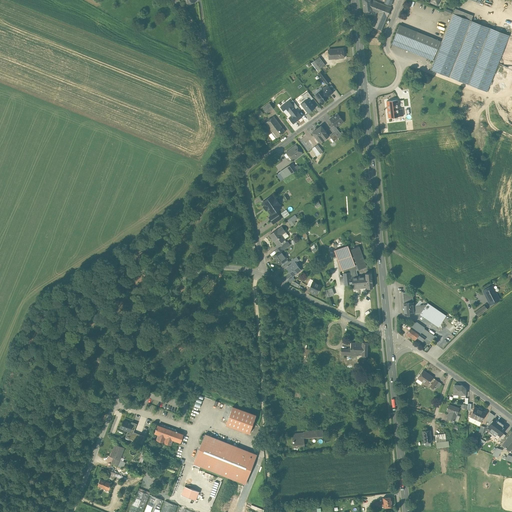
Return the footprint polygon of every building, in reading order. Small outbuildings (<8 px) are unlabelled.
[(382,4),(370,0),(362,0),(364,12),(372,11),(376,12),(378,13),(382,4)] [(378,13),(376,12),(370,26),(381,31),(390,8),(382,4),(378,13)] [(509,35),(471,20),(473,15),(455,8),(430,69),(463,82),(487,92),(509,35)] [(440,41),(399,24),(391,44),(432,60),(440,41)] [(343,48),(330,49),(328,50),(329,58),(331,58),(331,59),(344,58),(343,48)] [(325,65),(319,57),(314,61),(320,69),(325,65)] [(327,86),(315,95),(322,103),(328,98),(327,97),(333,92),(327,86)] [(397,100),(387,102),(388,118),(399,116),(398,109),(397,100)] [(268,103),(261,108),(264,112),(271,107),(268,103)] [(338,114),(334,117),(333,116),(331,118),(333,121),(332,122),(334,125),(335,126),(343,120),(338,114)] [(285,131),(274,116),(265,123),(272,132),(269,135),(273,140),(276,137),(277,138),(285,131)] [(340,132),(335,126),(334,125),(331,127),(335,132),(337,135),(340,132)] [(326,132),(321,126),(312,132),(320,142),(328,136),(325,132),(326,132)] [(335,132),(330,136),(334,141),(339,137),(337,135),(335,132)] [(296,144),(286,152),(292,161),(303,153),(296,144)] [(323,151),(317,144),(315,146),(320,153),(323,151)] [(292,163),(280,172),(284,178),(296,170),(292,163)] [(275,199),(272,196),(263,202),(265,206),(267,209),(268,209),(271,213),(275,211),(280,208),(278,205),(279,204),(276,199),(275,199)] [(276,212),(269,217),(273,223),(281,218),(276,212)] [(295,214),(288,220),(292,226),(296,223),(294,221),(298,219),(295,214)] [(277,229),(270,235),(277,245),(280,243),(285,239),(280,233),(284,231),(285,232),(282,227),(278,230),(277,229)] [(281,246),(284,249),(291,244),(288,241),(282,245),(281,246)] [(352,284),(352,287),(367,286),(367,288),(372,288),(373,288),(373,287),(372,287),(371,273),(366,273),(365,273),(365,274),(366,276),(356,277),(356,273),(355,274),(355,269),(359,268),(359,269),(364,267),(357,248),(352,249),(352,251),(350,252),(348,246),(334,251),(336,255),(338,255),(343,269),(344,273),(343,273),(344,285),(352,284)] [(279,252),(274,256),(277,260),(276,260),(279,264),(286,259),(281,252),(280,251),(279,252)] [(292,264),(286,268),(293,277),(293,276),(301,270),(295,263),(295,262),(292,264)] [(321,286),(313,282),(309,290),(313,292),(312,293),(316,295),(319,290),(321,286)] [(492,286),(483,290),(490,304),(499,300),(492,286)] [(332,288),(325,290),(328,297),(334,295),(332,288)] [(414,315),(414,314),(421,313),(437,324),(441,324),(446,316),(427,304),(426,305),(414,306),(413,302),(412,292),(403,293),(404,303),(403,303),(404,315),(414,315)] [(484,305),(475,312),(478,316),(487,309),(484,305)] [(420,327),(414,323),(411,327),(416,330),(417,331),(420,327)] [(434,336),(420,326),(420,327),(417,331),(419,333),(430,341),(434,336)] [(411,327),(406,333),(411,337),(416,330),(411,327)] [(417,331),(416,330),(411,337),(415,340),(419,333),(417,331)] [(430,341),(419,333),(418,335),(420,337),(419,338),(428,344),(431,341),(430,341)] [(361,344),(349,343),(349,350),(340,349),(340,355),(349,356),(349,354),(360,355),(360,356),(366,357),(366,343),(361,342),(361,344)] [(307,345),(303,344),(300,355),(302,356),(301,363),(307,364),(308,353),(311,353),(311,350),(306,349),(307,345)] [(433,377),(423,371),(418,378),(415,381),(420,385),(423,382),(427,385),(433,377)] [(435,379),(430,387),(433,389),(435,386),(438,382),(435,379)] [(460,385),(453,386),(453,394),(460,394),(460,398),(465,398),(465,388),(460,385)] [(458,408),(448,405),(446,411),(448,412),(446,419),(454,421),(456,414),(458,408)] [(256,415),(232,407),(226,424),(249,433),(256,415)] [(480,410),(474,407),(469,416),(469,420),(474,423),(480,410)] [(485,412),(480,410),(474,423),(479,425),(485,412)] [(501,423),(495,419),(488,428),(494,432),(501,423)] [(132,424),(123,421),(121,428),(129,431),(132,424)] [(506,427),(501,423),(494,432),(500,436),(506,427)] [(175,430),(162,425),(161,427),(158,425),(156,428),(155,429),(156,430),(155,433),(158,434),(156,440),(171,445),(173,440),(180,442),(181,439),(182,439),(181,439),(183,434),(176,432),(176,431),(175,430)] [(307,433),(292,434),(293,444),(300,443),(300,446),(305,446),(304,438),(324,436),(323,430),(307,431),(307,433)] [(431,431),(423,431),(424,442),(432,442),(431,431)] [(511,431),(502,445),(510,451),(511,452),(511,431)] [(449,440),(446,440),(446,433),(435,434),(437,448),(450,446),(449,440)] [(256,454),(205,434),(193,463),(245,484),(256,454)] [(124,448),(115,444),(110,456),(114,458),(113,461),(118,463),(119,460),(119,459),(120,457),(124,448)] [(125,474),(111,469),(109,475),(123,481),(125,474)] [(111,483),(101,479),(98,486),(109,490),(111,483)] [(190,488),(185,486),(182,495),(196,500),(199,492),(190,488)] [(142,511),(149,494),(137,490),(128,511),(142,511)] [(151,495),(144,511),(158,511),(163,500),(151,495)] [(392,498),(384,499),(384,503),(377,503),(377,507),(385,507),(385,508),(393,508),(392,498)] [(174,511),(177,506),(165,501),(160,511),(174,511)]
